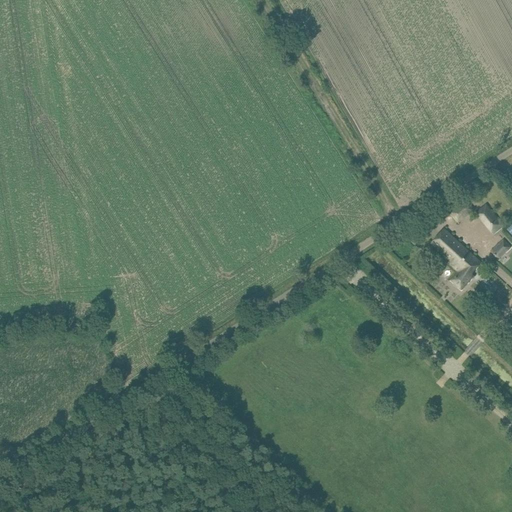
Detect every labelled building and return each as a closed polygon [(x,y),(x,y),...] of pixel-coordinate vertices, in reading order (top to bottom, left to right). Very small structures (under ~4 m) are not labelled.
[(466,200),(450,213),(458,222),(474,210),(466,200)] [(476,213),(480,218),(490,210),(486,205),(476,213)] [(503,226),(499,221),(489,229),(494,234),(503,226)] [(453,237),(452,238),(443,230),(431,243),(445,256),(451,262),(449,264),(457,272),(450,280),(461,291),(472,279),(472,274),(481,264),(453,237)] [(511,248),(503,239),(490,251),(498,260),(511,248)]
